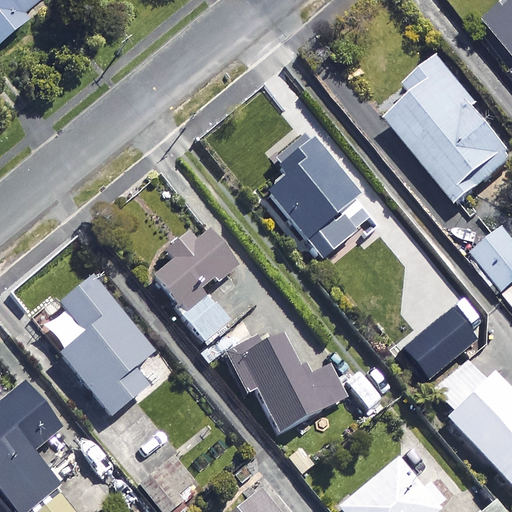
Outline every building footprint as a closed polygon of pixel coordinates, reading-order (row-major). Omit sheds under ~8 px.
[(0,0),(0,42),(24,22),(19,16),(38,0),(0,0)] [(511,2),(484,25),(511,61),(511,2)] [(509,153),(432,59),(398,86),(408,98),(382,119),(453,206),(482,183),(502,207),(511,198),(511,163),(505,156),(509,153)] [(352,200),(311,150),(258,193),(315,263),(344,239),(328,220),(352,200)] [(378,193),(362,207),(379,225),(394,211),(378,193)] [(431,254),(401,217),(367,245),(405,292),(419,281),(410,270),(431,254)] [(511,284),(511,241),(501,229),(468,258),(500,295),(511,284)] [(161,251),(167,259),(147,273),(202,346),(228,327),(202,293),(232,270),(203,231),(192,240),(186,232),(161,251)] [(142,345),(148,340),(103,286),(97,291),(85,278),(29,325),(105,417),(142,386),(128,370),(148,353),(142,345)] [(323,367),(307,377),(296,359),(289,364),(269,330),(220,358),(241,395),(249,391),(275,436),(341,397),(323,367)] [(511,405),(467,358),(430,393),(447,411),(438,420),(511,496),(511,405)] [(375,402),(351,374),(339,385),(363,413),(375,402)] [(17,386),(3,397),(0,393),(0,496),(13,511),(77,511),(30,456),(57,432),(17,386)] [(197,411),(186,398),(164,417),(174,430),(197,411)] [(156,511),(171,511),(199,488),(172,457),(136,488),(156,511)] [(432,511),(436,509),(393,459),(334,509),(336,511),(432,511)] [(270,511),(254,492),(229,511),(270,511)] [(494,511),(488,503),(477,511),(494,511)]
